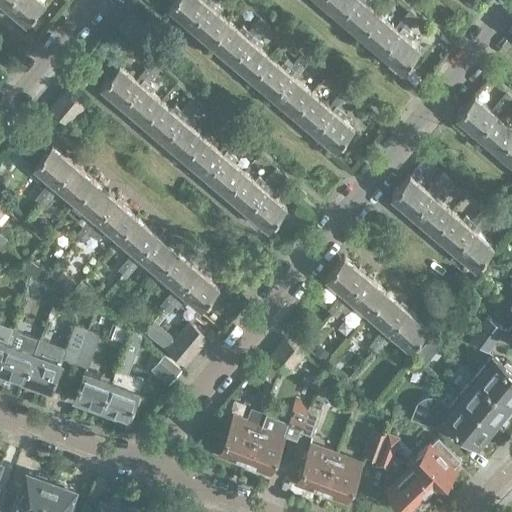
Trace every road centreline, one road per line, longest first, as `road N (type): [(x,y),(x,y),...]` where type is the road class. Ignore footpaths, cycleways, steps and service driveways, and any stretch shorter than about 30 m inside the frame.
road 1 (residential): [(142,464),(511,5)]
road 2 (residential): [(0,136),(115,0)]
road 3 (residential): [(142,464),(0,411)]
road 4 (residential): [(266,511),(142,464)]
